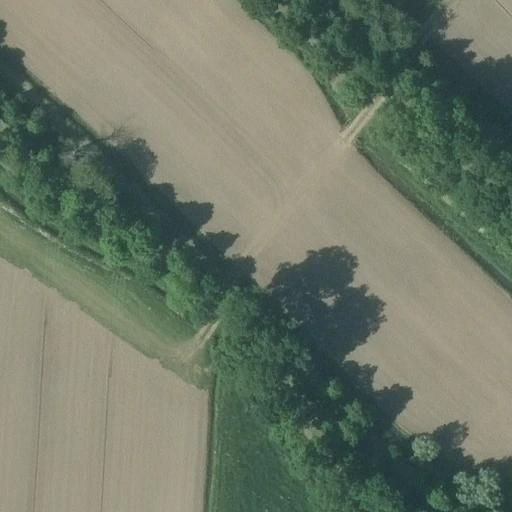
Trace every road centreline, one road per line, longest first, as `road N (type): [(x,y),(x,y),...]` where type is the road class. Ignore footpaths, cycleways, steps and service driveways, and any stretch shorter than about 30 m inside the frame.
road 1 (track): [(468,0),(432,25),(388,90),(322,160),(511,341)]
road 2 (track): [(322,160),(245,255),(200,341),(191,511)]
road 3 (track): [(239,266),(271,288),(490,511)]
